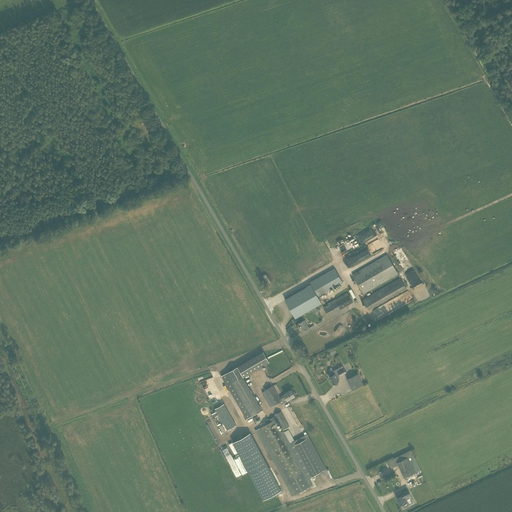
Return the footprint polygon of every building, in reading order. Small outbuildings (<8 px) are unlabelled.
[(328,242),(335,239),(336,243),(341,241),(338,232),(327,236),(328,242)] [(320,235),(314,237),(317,246),(323,244),(320,235)] [(365,255),(366,257),(383,249),(380,241),(365,249),(367,254),(365,255)] [(342,255),(348,269),(363,262),(356,248),(342,255)] [(352,274),(363,294),(398,274),(387,254),(352,274)] [(298,323),(303,331),(309,327),(305,320),(306,319),(303,313),(321,303),(318,296),(343,282),(335,268),(310,282),(311,285),(285,300),(295,317),(296,317),(299,323),(298,323)] [(262,276),(267,284),(271,282),(266,273),(262,276)] [(362,300),(368,310),(406,288),(400,278),(362,300)] [(429,279),(423,282),(426,288),(432,285),(429,279)] [(324,309),(328,316),(353,302),(347,292),(327,304),(329,306),(327,307),(326,305),(324,307),(325,308),(324,309)] [(339,334),(344,327),(340,324),(335,331),(339,334)] [(221,376),(246,419),(251,416),(262,410),(243,377),(269,362),(263,352),(226,373),(221,376)] [(334,385),(336,385),(338,384),(338,383),(337,382),(339,381),(337,377),(346,372),(342,366),(330,373),(332,376),(329,377),(333,384),(334,384),(334,385)] [(347,379),(352,390),(363,385),(358,373),(347,379)] [(273,386),(264,390),(265,391),(273,405),(279,402),(286,398),(288,400),(291,398),(295,396),(291,389),(287,392),(284,394),(279,397),(273,386)] [(237,425),(225,403),(216,408),(227,430),(237,425)] [(260,428),(295,494),(310,486),(276,422),(278,421),(283,430),(289,426),(281,411),(275,414),(276,416),(269,419),(270,422),(260,428)] [(250,433),(233,442),(236,448),(251,477),(269,467),(250,433)] [(292,442),(311,477),(324,470),(305,435),(292,442)] [(416,472),(408,457),(397,462),(404,478),(416,472)] [(398,497),(396,498),(400,505),(402,504),(404,508),(410,505),(408,501),(407,501),(405,498),(410,496),(407,489),(400,492),(397,494),(398,497)]
